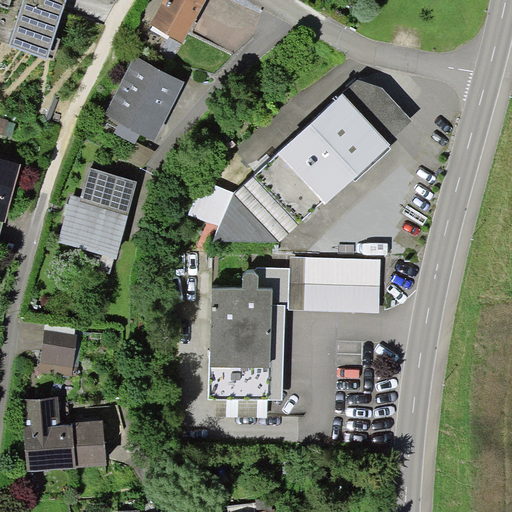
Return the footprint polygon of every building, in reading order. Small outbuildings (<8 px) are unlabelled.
[(66,0),(23,0),(9,45),(47,58),(54,38),(66,0)] [(183,43),(206,0),(165,0),(151,25),(183,43)] [(183,44),(166,35),(158,52),(174,61),(183,44)] [(61,40),(54,38),(47,58),(53,60),(61,40)] [(140,133),(155,140),(185,82),(135,57),(106,114),(122,122),(116,133),(134,142),(136,143),(140,133)] [(389,146),(390,145),(388,143),(411,120),(381,88),(358,80),(233,193),(212,241),(279,241),(297,224),(322,201),(325,204),(353,179),(389,146)] [(16,123),(0,117),(0,134),(10,138),(16,123)] [(136,143),(134,142),(124,159),(142,168),(156,151),(136,143)] [(392,149),(389,146),(353,179),(355,182),(392,149)] [(0,219),(6,221),(22,165),(0,158),(0,219)] [(116,256),(137,180),(90,167),(81,197),(72,194),(59,241),(76,245),(71,261),(109,271),(114,255),(116,256)] [(291,257),(291,268),(258,267),(255,271),(248,270),(244,275),(243,287),(211,287),(209,397),(283,399),(286,308),(289,308),(289,310),(379,312),(381,260),(291,257)] [(44,330),(39,371),(72,375),(77,333),(44,330)] [(58,395),(21,398),(27,472),(77,468),(73,424),(60,425),(58,395)] [(103,421),(73,424),(77,468),(107,465),(103,421)]
